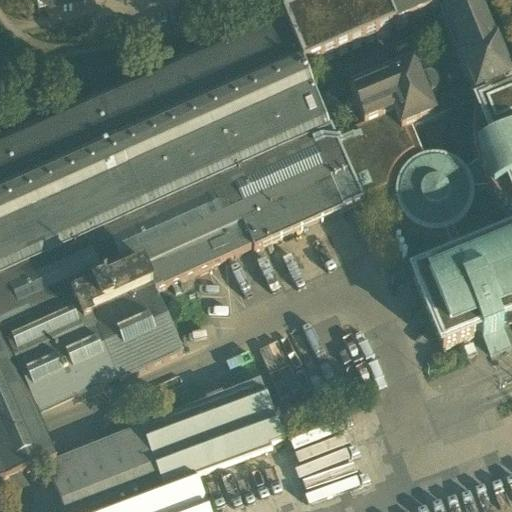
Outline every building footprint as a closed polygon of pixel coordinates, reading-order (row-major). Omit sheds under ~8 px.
[(25,0),(37,7),(37,9),(39,9),(40,7),(44,10),(45,14),(44,14),(45,16),(48,15),(52,17),(84,10),(86,6),(90,6),(89,4),(88,1),(88,0),(25,0)] [(304,74),(396,32),(382,0),(332,0),(330,1),(283,22),(304,74)] [(382,0),(396,32),(396,34),(439,16),(470,92),(475,103),(475,105),(478,104),(509,91),(511,89),(511,88),(475,0),(382,0)] [(0,485),(47,467),(56,464),(36,417),(116,381),(119,387),(182,358),(154,298),(253,252),(254,254),(363,206),(360,201),(334,141),(314,94),(313,95),(304,74),(283,22),(0,148),(0,485)] [(434,121),(434,120),(428,109),(427,106),(424,101),(419,88),(412,70),(350,96),(364,129),(394,117),(401,134),(412,130),(434,121)] [(424,101),(427,106),(435,103),(437,100),(438,98),(439,94),(437,89),(433,86),(428,84),(419,88),(424,101)] [(509,91),(478,104),(480,111),(475,113),(473,139),(477,165),(487,190),(502,210),(511,218),(511,97),(511,98),(509,91)] [(470,92),(428,109),(434,120),(475,103),(470,92)] [(462,176),(477,165),(473,139),(475,113),(480,111),(478,104),(475,105),(475,103),(434,120),(434,121),(412,130),(426,163),(440,163),(454,168),(462,176)] [(381,204),(400,201),(401,187),(407,175),(416,167),(426,163),(412,130),(401,134),(394,117),(364,129),(334,141),(360,201),(377,194),(381,203),(381,204)] [(430,230),(443,229),(451,226),(463,216),(468,205),(468,192),(467,184),(462,176),(454,168),(440,163),(426,163),(416,167),(407,175),(401,187),(400,201),(405,214),(416,225),(430,230)] [(477,165),(462,176),(467,184),(468,192),(487,190),(477,165)] [(466,259),(511,239),(511,218),(502,210),(487,190),(468,192),(468,205),(463,216),(451,226),(466,259)] [(413,281),(457,262),(443,229),(430,230),(416,225),(405,214),(400,201),(381,204),(396,241),(393,242),(402,263),(405,262),(413,281)] [(466,259),(451,226),(443,229),(457,262),(466,259)] [(481,339),(482,339),(501,331),(502,331),(500,326),(507,323),(508,326),(511,324),(511,239),(466,259),(457,262),(413,281),(443,353),(474,341),(472,337),(479,335),(481,339)] [(211,293),(169,312),(180,336),(222,317),(211,293)] [(490,359),(482,339),(481,339),(491,362),(511,354),(502,331),(501,331),(510,350),(490,359)] [(510,350),(501,331),(482,339),(490,359),(510,350)] [(392,359),(371,363),(376,389),(398,385),(392,359)] [(208,511),(196,481),(272,454),(270,449),(285,443),(260,383),(140,431),(158,475),(64,511),(208,511)] [(47,467),(64,511),(158,475),(140,431),(56,464),(47,467)] [(293,450),(312,503),(366,483),(347,431),(293,450)]
